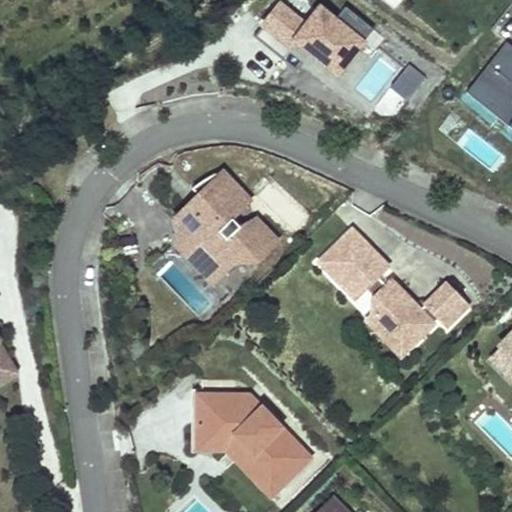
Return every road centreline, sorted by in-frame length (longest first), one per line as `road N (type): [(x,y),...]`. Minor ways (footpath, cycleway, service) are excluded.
road 1 (residential): [(97,511),(66,302),(68,240),(112,165),(152,138),(200,126),(261,130),(338,157),(511,242)]
road 2 (track): [(212,0),(0,165)]
